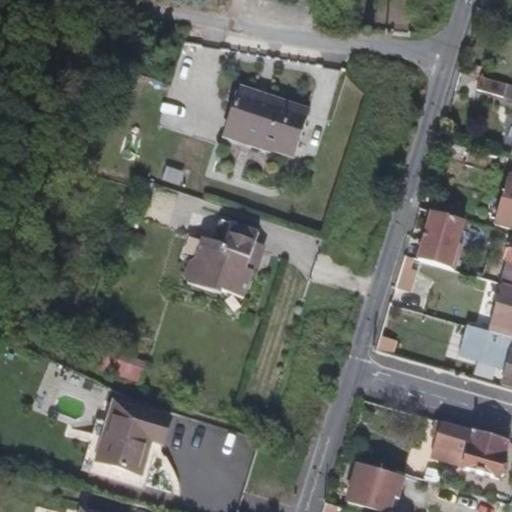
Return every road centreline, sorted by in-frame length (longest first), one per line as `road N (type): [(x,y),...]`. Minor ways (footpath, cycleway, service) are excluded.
road 1 (unclassified): [(83,0),(445,60)]
road 2 (residential): [(445,60),(353,371)]
road 3 (residential): [(511,417),(353,371)]
road 4 (residential): [(353,371),(309,511)]
